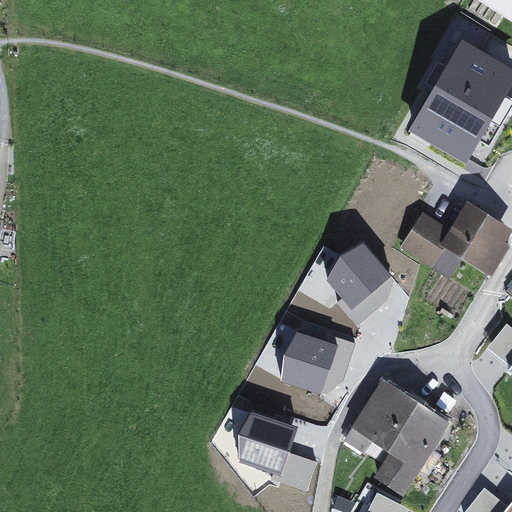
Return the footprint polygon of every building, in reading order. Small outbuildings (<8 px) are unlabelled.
[(464,179),(465,177),(482,149),(484,146),(413,104),(395,134),(429,155),(428,157),(464,179)] [(481,186),(499,156),(484,146),(482,149),(465,177),(481,186)] [(463,257),(491,274),(508,246),(496,238),(502,229),(470,209),(453,236),(422,217),(404,246),(451,275),(463,257)] [(511,347),(501,360),(511,369),(511,347)] [(369,460),(379,444),(384,447),(413,404),(382,384),(343,445),(369,460)] [(416,468),(445,424),(413,404),(384,447),(394,453),(402,459),(416,468)] [(379,477),(387,482),(402,459),(394,453),(379,477)] [(511,511),(511,487),(511,486),(490,511),(511,511)]
